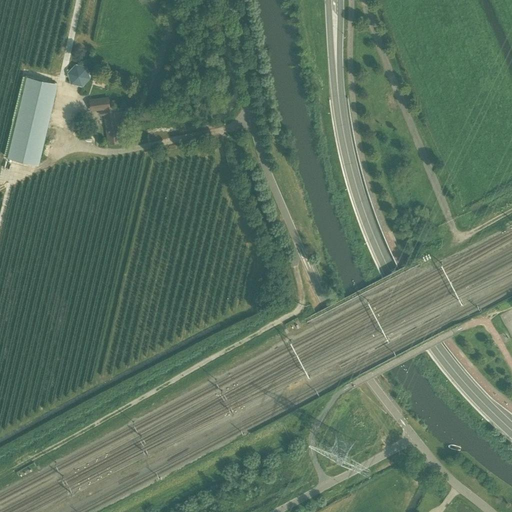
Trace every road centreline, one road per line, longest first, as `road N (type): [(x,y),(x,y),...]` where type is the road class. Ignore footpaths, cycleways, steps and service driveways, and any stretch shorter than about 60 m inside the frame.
road 1 (secondary): [(511,431),(439,357),(385,261),(348,158),(333,0)]
road 2 (unclassified): [(281,511),(413,438)]
road 3 (unclassified): [(254,132),(232,0)]
